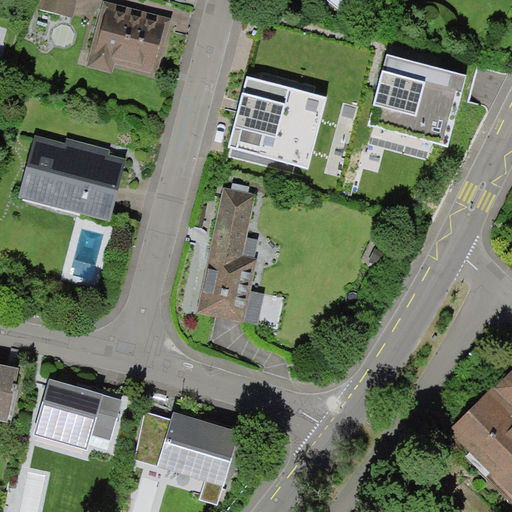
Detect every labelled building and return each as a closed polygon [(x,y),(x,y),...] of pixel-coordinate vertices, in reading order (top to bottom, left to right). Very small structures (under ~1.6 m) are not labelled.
[(75,0),(36,0),(33,12),(70,22),(75,0)] [(165,19),(102,0),(82,70),(111,78),(115,63),(149,73),(165,19)] [(369,134),(446,154),(461,92),(384,72),(369,134)] [(231,147),(296,163),(314,94),(248,78),(231,147)] [(122,156),(36,134),(18,205),(103,227),(122,156)] [(253,197),(222,190),(194,319),(256,332),(264,295),(243,291),(253,245),(243,242),(253,197)] [(511,365),(444,429),(511,500),(511,365)] [(16,373),(0,369),(0,421),(6,423),(16,373)] [(120,397),(45,376),(28,437),(84,452),(87,439),(107,445),(120,397)] [(239,435),(170,416),(164,439),(135,432),(130,451),(155,458),(151,471),(224,491),(239,435)]
